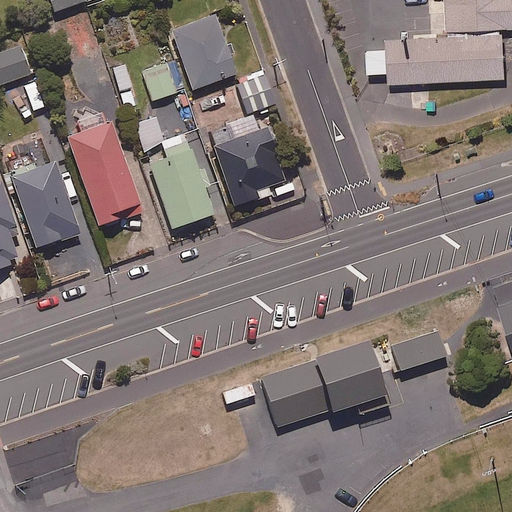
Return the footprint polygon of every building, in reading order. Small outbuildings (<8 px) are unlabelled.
[(85,1),(84,0),(48,0),(52,13),(85,1)] [(380,74),(497,70),(496,16),(511,15),(511,0),(439,0),(440,25),(378,27),(380,74)] [(235,71),(213,13),(171,29),(193,87),(235,71)] [(0,83),(28,73),(18,44),(0,50),(0,83)] [(175,91),(165,61),(141,69),(151,99),(175,91)] [(245,80),(235,83),(246,112),(274,102),(262,69),(243,76),(245,80)] [(104,120),(101,110),(76,119),(80,129),(65,134),(98,225),(141,209),(108,119),(104,120)] [(267,126),(257,129),(252,113),(226,121),(229,130),(211,135),(232,204),(269,193),(267,185),(283,180),(267,126)] [(189,147),(184,132),(162,140),(167,152),(143,161),(167,227),(212,211),(189,147)] [(77,232),(55,158),(10,172),(33,246),(77,232)] [(0,265),(9,262),(7,256),(15,253),(9,234),(16,231),(0,184),(0,265)] [(493,299),(489,300),(494,314),(508,352),(511,350),(511,275),(488,284),(493,299)] [(434,329),(387,345),(391,360),(395,371),(442,355),(438,342),(434,329)] [(357,341),(254,375),(271,427),(349,402),(352,412),(378,404),(357,341)]
